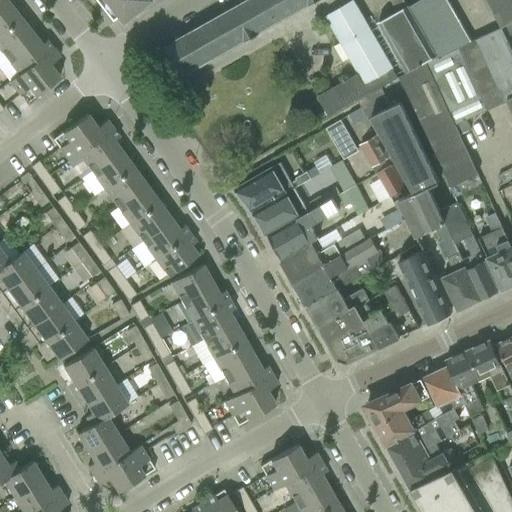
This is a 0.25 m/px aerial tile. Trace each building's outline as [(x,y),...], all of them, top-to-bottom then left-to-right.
[(94,0),(111,21),(117,17),(121,22),(149,0),(94,0)] [(246,0),(162,48),(164,50),(179,78),(316,0),(246,0)] [(353,0),(325,17),(358,74),(359,75),(370,94),(381,87),(398,78),(393,68),(394,68),(353,0)] [(404,0),(390,0),(397,11),(407,5),(404,0)] [(420,0),(408,7),(436,56),(437,57),(457,47),(471,41),(449,3),(447,0),(420,0)] [(511,0),(486,0),(501,26),(511,19),(511,0)] [(0,6),(0,34),(21,18),(8,1),(0,6)] [(377,22),(405,73),(436,56),(408,7),(407,5),(397,11),(377,22)] [(0,34),(0,52),(5,58),(34,35),(21,18),(0,34)] [(511,21),(501,27),(506,38),(511,34),(511,21)] [(501,27),(471,41),(457,47),(480,94),(511,81),(511,49),(506,38),(501,27)] [(8,82),(9,82),(52,48),(46,40),(41,44),(34,35),(5,58),(17,75),(8,82)] [(399,77),(446,176),(451,187),(478,174),(460,135),(471,130),(467,120),(506,101),(511,114),(511,81),(480,94),(457,47),(437,57),(436,56),(405,73),(406,74),(399,77)] [(52,48),(9,82),(26,104),(60,77),(49,64),(59,56),(52,48)] [(358,74),(318,97),(318,98),(329,117),(358,100),(370,94),(359,75),(358,74)] [(381,87),(358,100),(368,118),(371,116),(381,134),(378,135),(390,157),(393,155),(414,193),(415,195),(429,188),(440,183),(402,101),(391,107),(381,87)] [(360,108),(347,116),(352,124),(365,116),(360,108)] [(52,139),(69,162),(112,128),(106,120),(97,127),(87,114),(52,139)] [(112,128),(69,162),(81,178),(91,171),(91,172),(121,150),(114,140),(119,137),(112,128)] [(333,140),(344,160),(359,151),(348,132),(333,140)] [(359,146),(371,167),(390,157),(378,135),(359,146)] [(91,172),(103,189),(133,167),(121,150),(91,172)] [(30,166),(42,183),(50,177),(38,161),(30,166)] [(339,162),(329,168),(343,193),(344,192),(356,185),(342,161),(339,162)] [(254,178),(236,188),(252,208),(254,212),(295,188),(311,179),(307,172),(295,179),(296,180),(291,182),(280,163),(254,178)] [(383,171),(376,175),(389,198),(396,194),(407,188),(394,165),(383,171)] [(103,189),(116,207),(146,185),(133,167),(103,189)] [(511,177),(511,168),(500,175),(503,182),(511,177)] [(26,172),(18,178),(29,193),(37,187),(26,172)] [(478,174),(451,187),(455,196),(482,184),(478,174)] [(50,177),(42,183),(51,196),(59,190),(50,177)] [(116,207),(129,224),(159,202),(146,185),(116,207)] [(347,192),(344,193),(350,203),(358,216),(360,215),(366,211),(369,209),(356,186),(347,191),(347,192)] [(37,187),(29,193),(40,207),(48,202),(38,188),(37,187)] [(295,188),(254,212),(268,236),(324,204),(332,199),(336,197),(332,189),(320,196),(309,203),(310,205),(306,207),(295,188)] [(463,260),(445,223),(429,188),(415,195),(414,193),(399,200),(416,236),(435,227),(441,241),(436,243),(445,260),(448,259),(453,271),(443,276),(459,310),(482,300),(465,266),(463,260)] [(324,204),(268,236),(282,260),(317,239),(310,227),(338,211),(339,210),(350,203),(344,193),(344,192),(343,193),(336,197),(332,199),(324,204)] [(55,201),(66,216),(74,210),(63,195),(55,201)] [(129,224),(141,241),(171,219),(159,202),(129,224)] [(458,202),(439,211),(445,223),(455,243),(463,239),(473,234),(458,202)] [(52,207),(44,213),(54,227),(62,221),(52,207)] [(74,210),(66,216),(76,231),(85,224),(74,210)] [(491,232),(503,227),(495,212),(484,217),(491,232)] [(141,241),(154,259),(189,233),(183,225),(178,229),(171,219),(141,241)] [(62,221),(54,227),(65,242),(73,236),(62,221)] [(488,256),(503,289),(511,284),(511,246),(503,227),(491,232),(480,237),(488,256)] [(80,235),(92,251),(100,245),(88,230),(80,235)] [(317,239),(282,260),(296,284),(366,243),(360,232),(360,231),(324,251),(317,239)] [(189,233),(154,259),(167,276),(197,255),(190,245),(194,241),(189,233)] [(471,256),(463,260),(465,266),(482,300),(500,291),(491,273),(486,261),(473,234),(463,239),(471,256)] [(366,243),(296,284),(310,308),(340,290),(340,289),(385,264),(379,251),(372,240),(366,243)] [(78,242),(70,248),(80,262),(88,257),(78,242)] [(100,245),(92,251),(102,264),(110,258),(100,245)] [(0,267),(8,262),(8,261),(0,250),(0,267)] [(390,250),(381,255),(386,263),(394,258),(390,250)] [(400,260),(399,261),(428,324),(430,323),(451,313),(421,250),(400,260)] [(0,280),(7,290),(35,269),(21,251),(8,261),(8,262),(0,267),(0,280)] [(124,277),(134,273),(126,255),(116,259),(124,277)] [(88,257),(80,262),(91,277),(99,271),(88,257)] [(170,282),(180,301),(213,283),(202,264),(170,282)] [(106,271),(117,285),(125,280),(114,265),(106,271)] [(7,290),(20,307),(48,286),(35,269),(7,290)] [(103,277),(95,283),(106,297),(113,291),(103,277)] [(125,280),(117,285),(128,300),(135,294),(125,280)] [(180,301),(191,320),(228,299),(223,291),(218,293),(213,283),(180,301)] [(20,307),(32,324),(60,304),(48,286),(20,307)] [(384,293),(391,307),(396,305),(403,300),(396,286),(384,293)] [(340,290),(310,308),(322,329),(353,311),(358,308),(366,303),(370,301),(363,289),(345,298),(340,290)] [(192,321),(202,339),(234,320),(229,311),(233,308),(228,299),(191,320),(192,321)] [(119,300),(110,304),(119,320),(128,315),(119,300)] [(129,305),(139,321),(147,316),(137,300),(129,305)] [(367,322),(330,343),(340,360),(347,362),(399,338),(390,322),(410,311),(408,308),(403,300),(396,305),(391,307),(377,316),(374,317),(369,320),(367,322)] [(353,311),(322,329),(330,343),(367,322),(369,320),(374,317),(366,303),(358,308),(353,311)] [(32,324),(45,341),(73,321),(60,304),(32,324)] [(160,313),(140,324),(142,327),(151,343),(160,338),(171,332),(160,313)] [(202,339),(212,357),(244,339),(234,320),(202,339)] [(73,321),(45,341),(58,359),(86,339),(73,321)] [(192,321),(180,328),(190,345),(202,339),(192,321)] [(125,331),(134,347),(143,341),(134,326),(125,331)] [(160,338),(151,343),(160,359),(169,354),(160,338)] [(511,338),(497,345),(506,363),(508,369),(509,371),(511,376),(511,338)] [(212,357),(223,376),(255,358),(244,339),(212,357)] [(143,341),(134,347),(143,363),(152,357),(143,341)] [(490,341),(468,351),(482,380),(491,375),(498,389),(511,383),(502,365),(490,341)] [(62,366),(74,384),(103,366),(91,347),(62,366)] [(468,351),(446,361),(449,367),(460,389),(463,395),(466,403),(471,415),(483,410),(472,384),(482,380),(468,351)] [(223,376),(234,395),(271,374),(266,366),(261,369),(255,358),(223,376)] [(163,365),(172,380),(181,375),(172,360),(163,365)] [(147,368),(156,384),(165,379),(155,363),(147,368)] [(74,384),(85,403),(114,384),(103,366),(74,384)] [(449,367),(425,378),(433,397),(438,407),(451,401),(454,409),(466,403),(463,395),(460,389),(449,367)] [(271,374),(234,395),(223,401),(237,425),(274,404),(266,390),(276,384),(271,374)] [(181,375),(172,380),(182,396),(190,392),(181,375)] [(165,379),(156,384),(165,400),(174,395),(165,379)] [(415,383),(365,406),(367,409),(376,425),(405,409),(406,410),(408,409),(424,401),(423,401),(423,399),(415,383)] [(84,417),(89,425),(105,415),(106,416),(126,403),(114,384),(85,403),(91,412),(84,417)] [(185,403),(193,417),(202,413),(193,398),(185,403)] [(177,400),(168,405),(170,409),(176,421),(185,416),(181,409),(177,400)] [(405,409),(376,425),(387,446),(415,431),(417,430),(434,420),(428,410),(411,419),(408,414),(406,410),(405,409)] [(415,431),(387,446),(398,465),(425,450),(425,449),(426,449),(435,444),(439,441),(441,440),(435,429),(441,426),(447,437),(459,430),(454,421),(459,418),(454,409),(434,420),(417,430),(415,431)] [(202,413),(193,417),(203,434),(211,429),(202,413)] [(76,433),(87,451),(117,433),(106,416),(105,415),(89,425),(76,433)] [(176,421),(169,425),(170,425),(175,433),(190,424),(185,416),(176,421)] [(483,418),(472,423),(477,435),(488,430),(483,418)] [(87,466),(92,474),(128,451),(117,433),(87,451),(93,462),(87,466)] [(273,490),(284,484),(321,462),(315,452),(305,458),(297,444),(259,466),(273,490)] [(425,450),(398,465),(410,487),(440,473),(459,465),(450,449),(441,454),(435,444),(426,449),(425,449),(425,450)] [(128,451),(92,474),(98,483),(108,477),(117,491),(153,468),(139,445),(128,451)] [(506,446),(496,451),(500,461),(506,458),(509,452),(506,446)] [(511,511),(511,488),(494,450),(459,465),(440,473),(410,487),(418,501),(420,506),(422,508),(423,511),(511,511)] [(0,481),(2,480),(19,469),(13,461),(7,465),(1,455),(0,455),(0,481)] [(2,480),(13,498),(43,479),(31,461),(19,469),(2,480)] [(284,484),(294,501),(326,483),(321,474),(326,471),(321,462),(284,484)] [(13,498),(22,511),(30,511),(61,493),(56,485),(49,489),(43,479),(13,498)] [(294,501),(299,511),(315,511),(336,500),(326,483),(294,501)] [(233,492),(242,508),(250,503),(241,487),(233,492)] [(236,511),(222,489),(203,501),(210,511),(236,511)] [(61,493),(30,511),(58,511),(57,509),(67,503),(61,493)] [(315,511),(342,511),(336,500),(315,511)] [(192,511),(210,511),(203,501),(191,509),(192,511)] [(255,511),(250,503),(242,508),(244,511),(255,511)]
